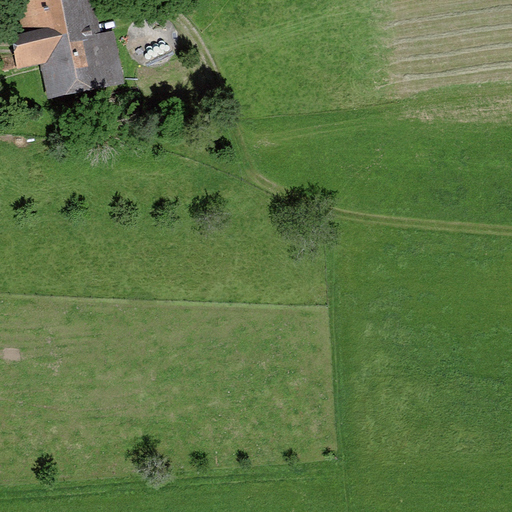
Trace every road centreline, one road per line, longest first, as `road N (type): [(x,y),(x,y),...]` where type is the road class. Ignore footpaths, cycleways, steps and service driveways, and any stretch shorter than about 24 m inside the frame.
road 1 (track): [(169,0),(189,17),(224,75),(252,170),(329,206)]
road 2 (track): [(329,206),(511,225)]
